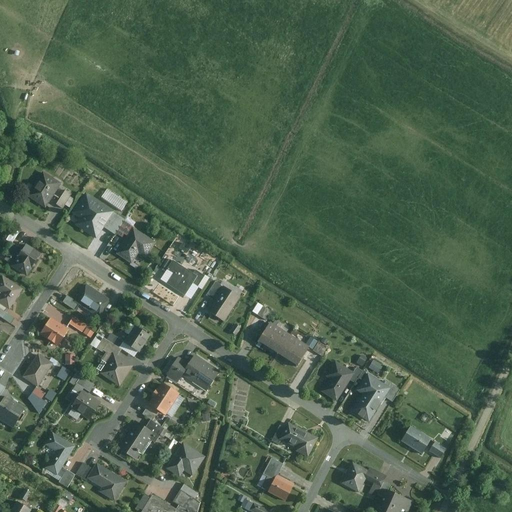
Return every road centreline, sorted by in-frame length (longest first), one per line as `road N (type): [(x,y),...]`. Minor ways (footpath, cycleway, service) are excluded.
road 1 (residential): [(345,434),(178,326)]
road 2 (residential): [(178,326),(99,442)]
road 3 (residential): [(73,255),(3,362)]
road 4 (residential): [(178,326),(73,255)]
road 5 (residential): [(450,493),(345,434)]
